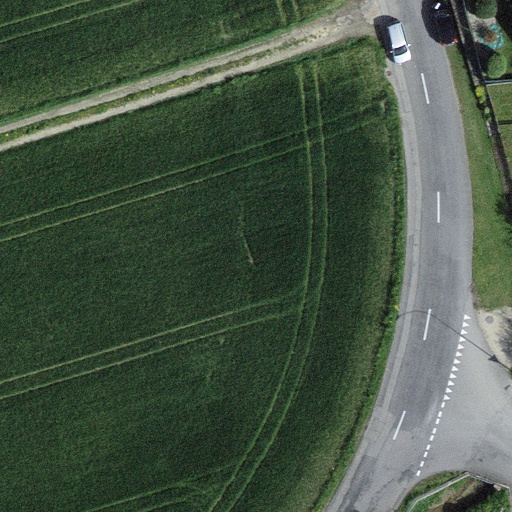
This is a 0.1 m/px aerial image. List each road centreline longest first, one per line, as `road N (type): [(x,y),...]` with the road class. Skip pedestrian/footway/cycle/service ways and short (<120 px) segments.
road 1 (track): [(402,3),(280,50),(0,137)]
road 2 (residential): [(401,0),(432,126),(436,246)]
road 3 (residential): [(241,511),(389,380)]
road 4 (residential): [(389,380),(420,315),(436,246)]
road 5 (residential): [(389,380),(511,450)]
